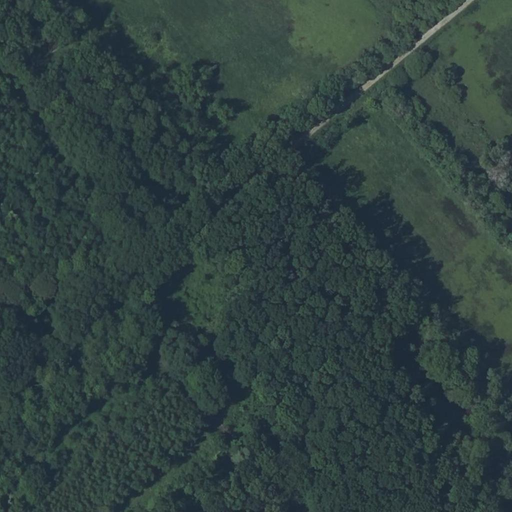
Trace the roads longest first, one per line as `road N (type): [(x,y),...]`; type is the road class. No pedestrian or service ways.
road 1 (track): [(467,0),(116,298)]
road 2 (track): [(116,298),(150,348),(296,511)]
road 3 (track): [(116,298),(32,391),(0,399)]
